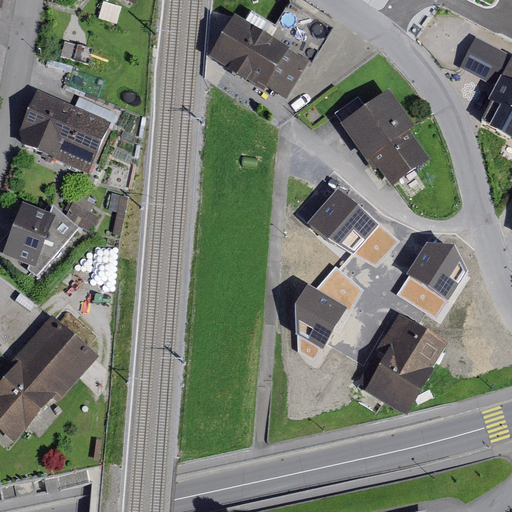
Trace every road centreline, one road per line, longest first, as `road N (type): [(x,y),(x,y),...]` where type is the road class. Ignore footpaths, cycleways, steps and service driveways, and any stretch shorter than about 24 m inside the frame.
road 1 (tertiary): [(106,511),(511,421)]
road 2 (residential): [(511,294),(452,103),(431,68),(348,0)]
road 3 (residential): [(31,26),(0,170)]
